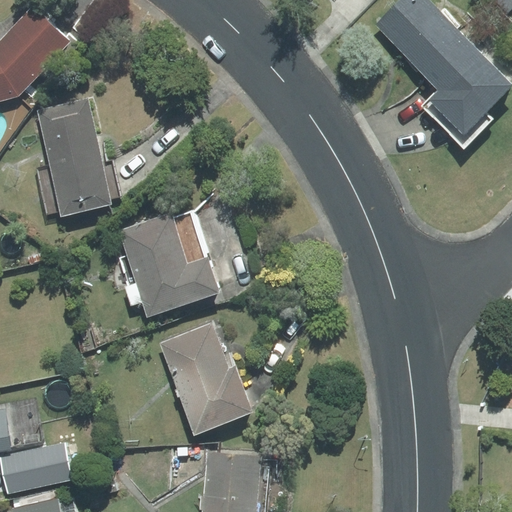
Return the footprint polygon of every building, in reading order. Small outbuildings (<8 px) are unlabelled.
[(0,45),(0,99),(26,93),(80,36),(42,0),(13,31),(0,45)] [(511,92),(511,67),(440,0),(403,0),(382,22),(406,44),(449,84),(439,95),(476,130),(511,92)] [(95,94),(44,107),(72,213),(123,199),(95,94)] [(154,218),(126,228),(156,313),(232,286),(219,251),(198,258),(180,209),(154,218)] [(45,252),(32,255),(34,262),(46,259),(45,252)] [(220,319),(168,340),(181,372),(205,430),(264,405),(245,360),(238,363),(231,346),(220,319)] [(0,451),(3,451),(2,450),(6,449),(20,447),(12,405),(0,406),(0,451)] [(56,482),(48,441),(20,447),(6,449),(15,490),(56,482)] [(266,511),(270,451),(214,448),(213,464),(211,492),(208,491),(207,506),(211,506),(210,511),(266,511)] [(67,511),(63,495),(19,505),(20,511),(67,511)]
